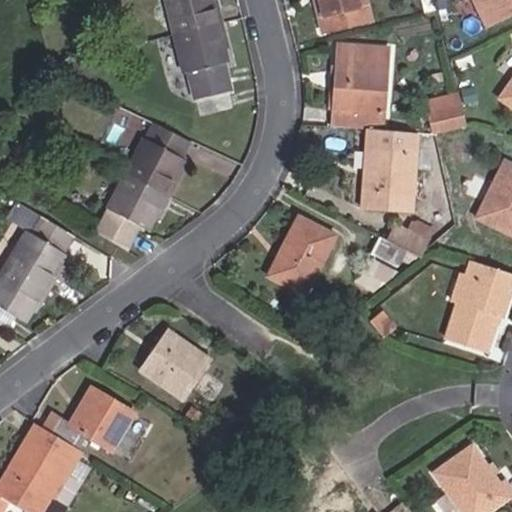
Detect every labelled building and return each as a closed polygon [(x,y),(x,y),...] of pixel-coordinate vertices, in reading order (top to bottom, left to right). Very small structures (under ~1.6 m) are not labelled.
[(162,0),(181,74),(185,73),(192,102),(230,93),(223,64),(227,63),(223,50),(228,49),(215,0),(162,0)] [(316,0),(318,3),(313,4),(320,33),(370,21),(365,0),(316,0)] [(432,10),(429,0),(423,0),(426,11),(432,10)] [(511,14),(511,0),(474,0),(488,27),(511,14)] [(329,127),(381,131),(385,68),(387,51),(337,46),(336,63),(329,127)] [(511,80),(498,101),(511,110),(511,80)] [(435,135),(465,127),(458,95),(427,102),(435,135)] [(141,142),(94,232),(126,249),(137,227),(146,232),(153,220),(156,222),(180,176),(175,174),(182,162),(178,160),(188,142),(154,125),(144,143),(141,142)] [(410,212),(415,152),(367,149),(366,174),(362,174),(360,207),(410,212)] [(511,167),(502,163),(475,218),(511,236),(511,167)] [(30,236),(40,218),(16,204),(6,221),(25,233),(30,236)] [(298,217),(267,277),(304,296),(336,237),(298,217)] [(71,236),(40,218),(30,236),(25,233),(0,273),(0,308),(24,323),(31,311),(36,313),(54,283),(61,287),(68,275),(58,269),(65,257),(60,254),(71,236)] [(407,251),(418,258),(427,238),(408,228),(397,222),(387,241),(407,251)] [(408,228),(427,238),(430,230),(411,222),(408,228)] [(398,267),(407,251),(387,241),(380,237),(371,252),(398,267)] [(500,318),(511,281),(511,276),(468,263),(464,276),(454,303),(443,340),(484,353),(493,326),(495,317),(500,318)] [(454,303),(464,276),(457,274),(448,301),(454,303)] [(369,322),(382,337),(393,329),(381,313),(369,322)] [(167,332),(141,372),(182,400),(208,360),(167,332)] [(81,416),(95,391),(91,388),(77,413),(81,416)] [(51,434),(77,449),(84,437),(111,453),(133,414),(95,391),(81,416),(77,413),(70,425),(59,420),(51,434)] [(201,416),(188,409),(185,416),(197,422),(201,416)] [(50,415),(43,429),(51,434),(59,420),(50,415)] [(26,511),(40,511),(77,449),(51,434),(43,429),(35,425),(28,437),(31,439),(18,462),(14,460),(5,476),(18,483),(8,501),(26,511)] [(28,437),(14,460),(18,462),(31,439),(28,437)] [(499,488),(471,448),(433,473),(460,511),(489,511),(511,496),(511,493),(505,484),(499,488)]
